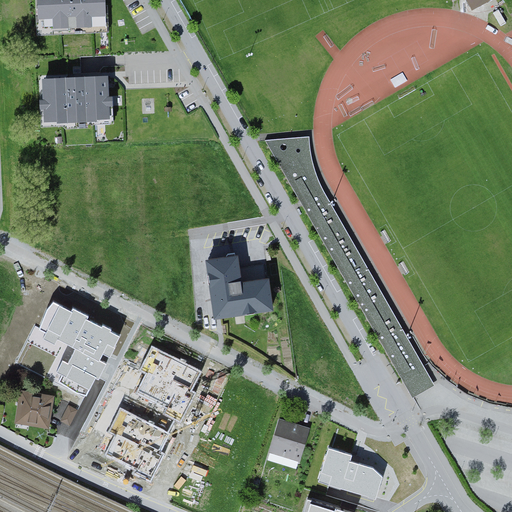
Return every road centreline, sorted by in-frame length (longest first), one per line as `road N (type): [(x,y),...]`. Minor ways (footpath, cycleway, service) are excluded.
road 1 (residential): [(443,483),(158,0)]
road 2 (residential): [(0,432),(167,511)]
